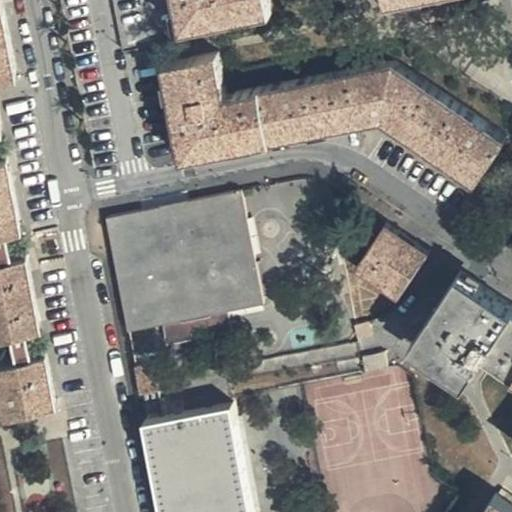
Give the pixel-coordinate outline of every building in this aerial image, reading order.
[(152,44),(142,0),(112,0),(123,50),(152,44)] [(174,0),(181,34),(273,16),(269,0),(174,0)] [(0,66),(11,65),(0,10),(0,66)] [(228,93),(220,53),(166,65),(186,160),(383,119),(483,182),(511,136),(511,134),(423,75),(398,59),(228,93)] [(17,221),(2,148),(0,148),(0,224),(4,224),(17,221)] [(266,307),(244,192),(108,218),(109,220),(131,332),(266,307)] [(413,248),(372,220),(339,265),(365,284),(381,295),(413,248)] [(37,321),(22,248),(8,250),(0,251),(0,326),(8,325),(24,323),(37,321)] [(511,299),(461,265),(410,341),(465,377),(484,350),(511,369),(511,299)] [(24,323),(8,325),(14,351),(28,348),(24,323)] [(338,329),(310,334),(312,346),(341,340),(338,329)] [(0,407),(53,398),(42,346),(28,348),(14,351),(0,353),(0,407)] [(138,352),(118,356),(124,386),(143,381),(138,352)] [(242,511),(221,411),(136,428),(151,502),(153,511),(242,511)] [(509,511),(482,494),(471,511),(470,511),(509,511)]
